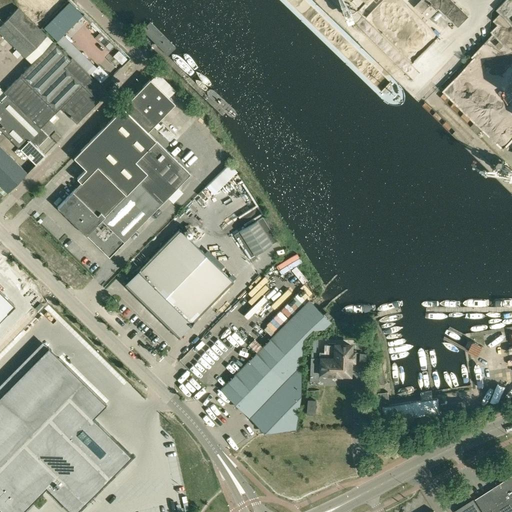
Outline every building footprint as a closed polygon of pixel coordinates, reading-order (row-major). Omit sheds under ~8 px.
[(429,20),(432,16),(439,9),(458,27),(468,16),(451,0),(421,0),(415,7),(429,20)] [(69,2),(44,27),(57,40),(82,15),(82,14),(69,2)] [(3,22),(0,25),(0,32),(16,49),(21,53),(25,58),(46,36),(17,8),(3,22)] [(142,34),(167,59),(175,51),(150,26),(142,34)] [(60,107),(76,123),(106,92),(71,58),(70,59),(52,42),(31,64),(11,83),(47,119),(60,107)] [(99,67),(92,74),(100,83),(107,75),(99,67)] [(174,103),(150,80),(122,108),(146,132),(174,103)] [(36,146),(47,134),(48,135),(56,127),(47,119),(11,83),(4,91),(0,87),(0,129),(35,164),(38,161),(45,154),(36,146)] [(122,108),(80,151),(92,163),(76,179),(81,183),(57,208),(108,258),(190,174),(167,152),(146,132),(122,108)] [(162,123),(161,125),(157,129),(169,141),(175,135),(162,123)] [(54,132),(50,136),(56,142),(60,138),(54,132)] [(0,184),(7,192),(8,192),(14,185),(20,180),(27,173),(0,146),(0,184)] [(249,258),(277,241),(262,217),(234,235),(249,258)] [(234,281),(179,228),(126,283),(180,336),(191,325),(234,281)] [(0,290),(0,320),(15,305),(0,290)] [(285,382),(302,366),(303,337),(310,330),(323,328),(331,321),(309,300),(256,353),(285,382)] [(350,345),(335,344),(335,343),(324,343),(324,352),(319,352),(318,358),(310,358),(309,382),(318,382),(318,360),(321,360),(320,373),(329,373),(329,374),(332,374),(333,376),(337,376),(338,375),(340,375),(340,374),(349,374),(349,360),(353,360),(353,352),(350,352),(350,345)] [(48,347),(0,395),(0,508),(3,511),(21,511),(34,499),(46,487),(59,499),(71,511),(74,511),(131,455),(116,441),(92,417),(106,404),(48,347)] [(249,418),(285,382),(256,353),(221,389),(231,399),(239,408),(249,418)] [(386,383),(384,374),(382,363),(376,364),(380,384),(386,383)] [(296,428),(301,392),(302,366),(285,382),(249,418),(264,433),(296,428)] [(386,423),(441,416),(438,398),(390,405),(388,392),(378,393),(380,410),(384,409),(386,423)] [(306,414),(314,414),(315,401),(307,400),(306,414)] [(465,403),(439,406),(441,416),(466,412),(465,403)] [(511,511),(511,476),(475,499),(483,511),(511,511)] [(456,511),(480,511),(473,500),(456,511)]
